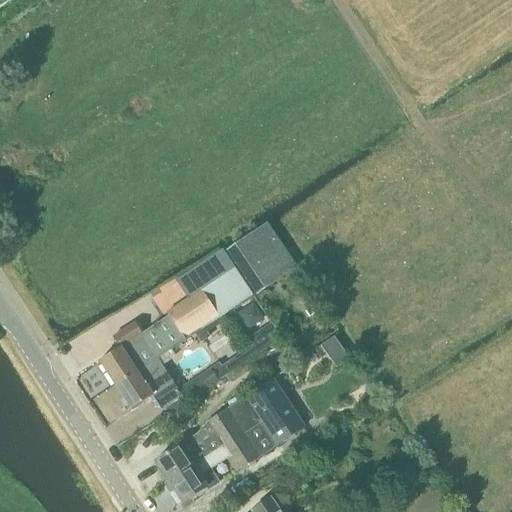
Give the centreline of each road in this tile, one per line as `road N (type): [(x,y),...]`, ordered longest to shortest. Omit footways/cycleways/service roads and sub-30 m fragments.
road 1 (tertiary): [(136,511),(0,306)]
road 2 (track): [(338,0),(423,130)]
